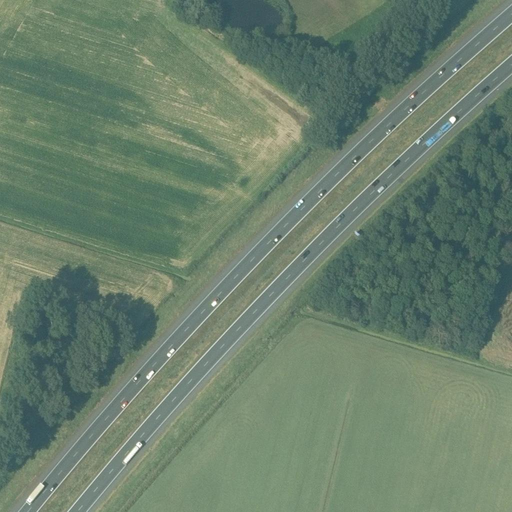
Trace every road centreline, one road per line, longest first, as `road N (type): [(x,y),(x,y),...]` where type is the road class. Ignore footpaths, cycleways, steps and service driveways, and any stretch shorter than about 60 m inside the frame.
road 1 (motorway): [(511,13),(242,265),(24,511)]
road 2 (motorway): [(83,511),(283,285),(511,68)]
